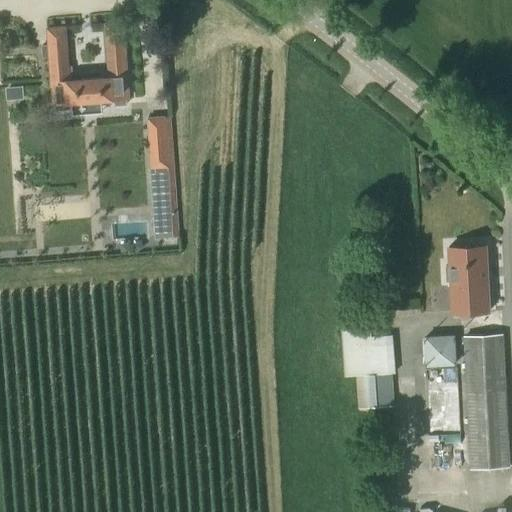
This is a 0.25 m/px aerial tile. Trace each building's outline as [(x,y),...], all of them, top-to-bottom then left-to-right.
[(53,105),(128,99),(123,23),(105,24),(109,72),(69,74),(65,27),(47,28),(53,105)] [(23,86),(9,87),(9,97),(23,96),(23,86)] [(148,118),(152,168),(169,167),(165,117),(148,118)] [(450,245),(453,312),(491,310),(488,244),(450,245)] [(395,406),(392,373),(396,373),(394,335),(372,336),(371,321),(341,323),(346,376),(355,375),(358,409),(395,406)] [(457,363),(456,333),(425,333),(426,363),(457,363)] [(464,335),(470,468),(511,466),(504,333),(464,335)]
